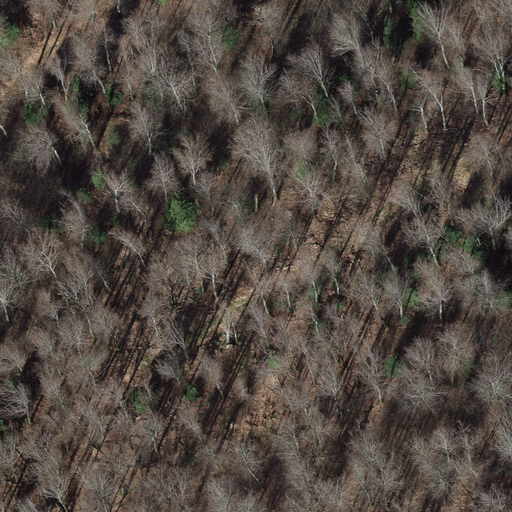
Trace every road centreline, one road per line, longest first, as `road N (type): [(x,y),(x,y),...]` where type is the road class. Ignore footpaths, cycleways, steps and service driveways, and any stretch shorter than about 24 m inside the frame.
road 1 (track): [(511,117),(126,380)]
road 2 (track): [(96,0),(0,108)]
